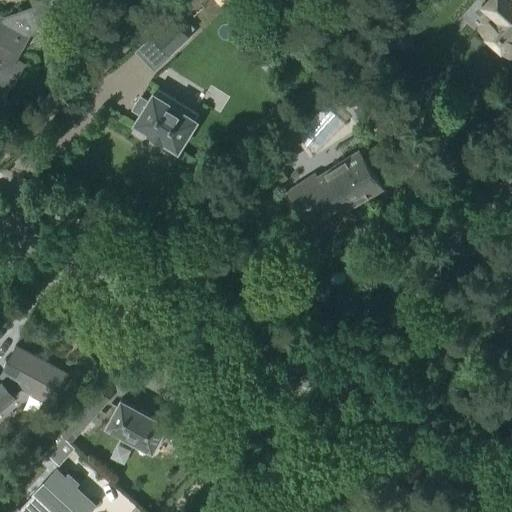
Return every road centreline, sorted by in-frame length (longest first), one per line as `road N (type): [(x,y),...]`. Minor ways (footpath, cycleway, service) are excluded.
road 1 (secondary): [(339,388),(209,338),(0,224)]
road 2 (residential): [(339,388),(421,278),(511,181)]
road 3 (secondary): [(511,501),(339,388)]
road 4 (tertiary): [(236,511),(339,388)]
